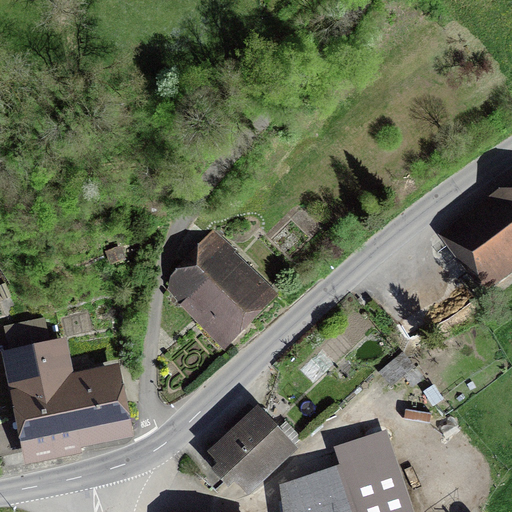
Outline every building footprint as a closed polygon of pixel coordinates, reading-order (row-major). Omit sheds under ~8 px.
[(511,257),(511,192),(440,242),(471,286),(511,257)] [(220,341),(270,294),(248,271),(239,279),(211,250),(170,288),(220,341)] [(9,359),(27,452),(121,433),(110,379),(69,387),(61,349),(9,359)] [(286,451),(249,414),(206,456),(242,493),(286,451)] [(390,511),(371,446),(336,457),(340,470),(280,488),(282,511),(390,511)]
